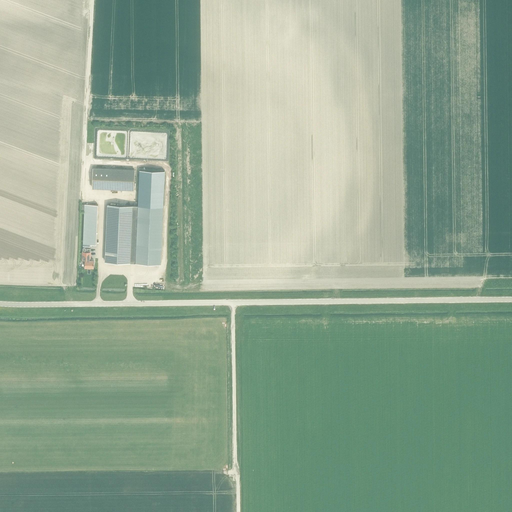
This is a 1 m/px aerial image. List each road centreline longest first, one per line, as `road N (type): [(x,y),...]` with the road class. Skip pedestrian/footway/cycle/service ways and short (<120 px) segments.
road 1 (unclassified): [(511,299),(0,303)]
road 2 (track): [(233,302),(238,511)]
road 3 (track): [(83,166),(91,0)]
